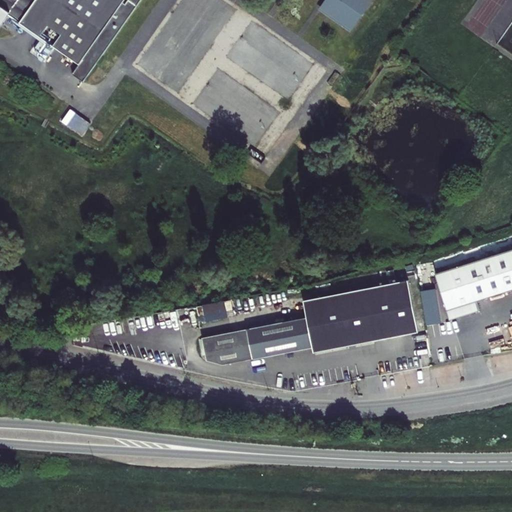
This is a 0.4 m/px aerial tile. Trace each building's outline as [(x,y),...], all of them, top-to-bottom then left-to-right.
[(0,0),(0,20),(6,11),(21,22),(36,0),(0,0)] [(36,0),(21,22),(31,29),(37,33),(61,0),(36,0)] [(61,0),(37,33),(68,54),(71,50),(78,55),(68,70),(80,78),(134,0),(61,0)] [(328,0),(321,10),(350,31),(372,0),(328,0)] [(478,301),(511,289),(511,250),(437,275),(452,320),(482,311),(478,301)] [(310,317),(206,339),(210,361),(228,366),(316,346),(317,351),(421,330),(410,278),(306,300),(310,317)]
